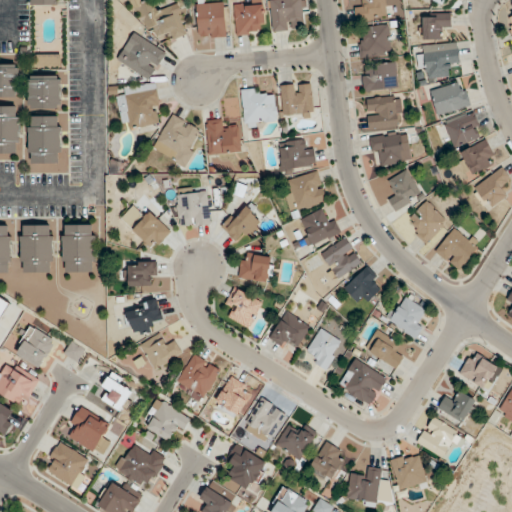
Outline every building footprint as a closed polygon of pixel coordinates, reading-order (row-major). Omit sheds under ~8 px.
[(178,4),(155,10),(152,0),(134,0),(133,0),(144,38),(168,32),(170,40),(187,35),(178,4)] [(262,0),(252,0),(252,2),(234,3),(236,35),(259,34),(259,25),(264,25),(262,0)] [(269,0),(271,31),(302,30),(301,0),(269,0)] [(355,3),(356,21),(387,18),(385,0),(363,0),(363,2),(355,3)] [(196,4),(198,38),(226,37),(224,3),(196,4)] [(422,39),(441,39),(441,28),(450,28),(450,14),(422,14),(422,39)] [(367,36),(359,36),(361,57),(390,55),(388,25),(366,27),(367,36)] [(116,60),(148,80),(166,52),(133,32),(116,60)] [(418,67),(427,66),(428,78),(451,76),(450,64),(459,63),(457,43),(417,46),(418,67)] [(36,66),(57,66),(57,55),(36,55),(36,66)] [(0,97),(19,97),(19,65),(0,64),(0,97)] [(362,65),(363,90),(397,89),(396,64),(362,65)] [(27,75),(27,108),(61,108),(61,75),(27,75)] [(437,115),(470,105),(462,81),(430,91),(437,115)] [(126,95),(116,96),(121,124),(129,122),(130,129),(162,123),(155,84),(125,89),(126,95)] [(282,117),(312,116),(311,84),(281,85),(282,117)] [(274,96),(263,97),(262,88),(241,90),(244,126),(277,123),(274,96)] [(365,100),(369,129),(402,125),(398,96),(365,100)] [(0,153),(19,153),(19,106),(0,106),(0,153)] [(445,123),(453,147),(482,137),(474,113),(445,123)] [(152,148),(183,167),(203,132),(172,114),(152,148)] [(29,164),(60,164),(60,116),(29,116),(29,164)] [(208,155),(241,152),(239,127),(227,128),(226,119),(205,121),(208,155)] [(369,138),(373,157),(379,155),(381,166),(411,160),(406,132),(369,138)] [(279,142),(281,172),(315,170),(313,148),(303,149),(302,140),(279,142)] [(455,155),(466,177),(497,161),(486,140),(455,155)] [(394,210),(421,196),(407,170),(389,180),(395,191),(387,195),(394,210)] [(503,185),(510,181),(504,170),(473,185),(484,209),(509,197),(503,185)] [(326,201),(317,171),(287,181),(290,191),(284,192),(290,212),(326,201)] [(177,193),(178,226),(209,225),(207,192),(177,193)] [(447,221),(426,201),(405,222),(426,242),(447,221)] [(244,204),(221,227),(238,244),(261,221),(244,204)] [(145,215),(133,205),(120,221),(155,249),(171,230),(148,212),(145,215)] [(325,207),(299,221),(313,247),(339,233),(325,207)] [(94,224),(62,224),(62,272),(94,272),(94,224)] [(0,273),(10,273),(10,225),(0,225),(0,273)] [(20,273),(52,273),(52,225),(20,225),(20,273)] [(478,247),(454,228),(435,251),(458,271),(478,247)] [(361,263),(344,238),(320,254),(337,279),(361,263)] [(269,283),(273,258),(242,253),(238,277),(269,283)] [(128,262),(128,285),(155,285),(155,262),(128,262)] [(344,289),(361,306),(384,284),(367,267),(344,289)] [(262,302),(235,288),(226,305),(234,309),(229,317),(249,327),(262,302)] [(0,318),(10,302),(0,296),(0,318)] [(424,320),(418,318),(423,307),(400,297),(388,324),(417,336),(424,320)] [(163,322),(156,300),(125,309),(132,332),(163,322)] [(269,338),(285,349),(291,340),(299,345),(310,327),(286,312),(269,338)] [(39,368),(55,341),(31,326),(14,354),(39,368)] [(323,369),(342,344),(322,329),(303,354),(323,369)] [(393,368),(406,351),(379,329),(365,347),(393,368)] [(164,343),(159,334),(140,346),(154,370),(182,353),(173,338),(164,343)] [(77,362),(85,350),(72,341),(64,353),(77,362)] [(459,373),(485,390),(499,369),(473,352),(459,373)] [(175,386),(201,402),(220,371),(194,354),(175,386)] [(368,406),(387,380),(357,359),(339,386),(368,406)] [(38,378),(3,361),(0,367),(0,394),(24,407),(38,378)] [(101,388),(108,393),(103,401),(122,413),(136,390),(110,374),(101,388)] [(253,390),(230,376),(213,405),(236,418),(253,390)] [(463,423),(475,400),(458,391),(454,400),(445,395),(438,409),(463,423)] [(511,423),(511,391),(496,409),(511,423)] [(242,426),(266,444),(287,416),(262,398),(242,426)] [(190,418),(159,400),(143,427),(168,441),(174,430),(181,434),(190,418)] [(0,436),(5,438),(16,409),(0,403),(0,436)] [(74,431),(70,436),(93,453),(111,427),(82,406),(68,426),(74,431)] [(459,433),(433,417),(417,442),(442,459),(459,433)] [(318,443),(306,424),(294,432),(292,429),(277,439),(290,461),(318,443)] [(145,489),(164,461),(134,442),(116,471),(145,489)] [(310,467),(332,480),(348,456),(326,442),(310,467)] [(91,460),(58,443),(44,470),(77,487),(91,460)] [(268,462),(235,446),(226,463),(234,467),(228,478),(253,491),(268,462)] [(390,461),(398,491),(427,482),(418,452),(390,461)] [(347,499),(377,503),(381,469),(363,466),(362,475),(350,474),(347,499)] [(127,511),(129,510),(131,511),(141,500),(114,480),(97,504),(107,511),(127,511)] [(201,511),(231,511),(236,505),(207,487),(199,500),(206,505),(201,511)] [(305,511),(310,503),(284,487),(267,511),(305,511)] [(332,511),(332,502),(315,502),(315,511),(332,511)]
